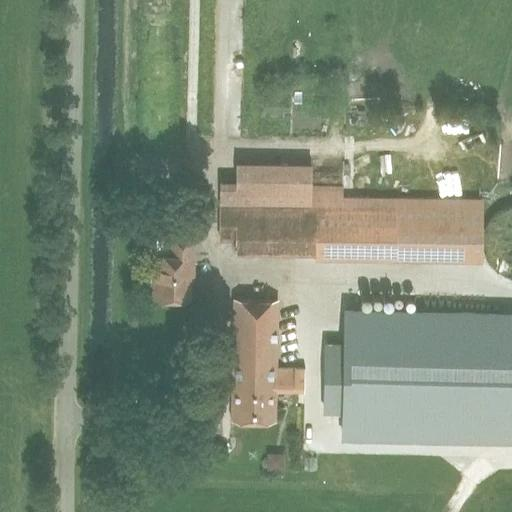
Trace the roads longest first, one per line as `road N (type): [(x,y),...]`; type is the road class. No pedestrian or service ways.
road 1 (unclassified): [(67,511),(75,0)]
road 2 (unknown): [(69,416),(158,411),(182,399),(213,337),(233,263),(280,275),(284,350)]
